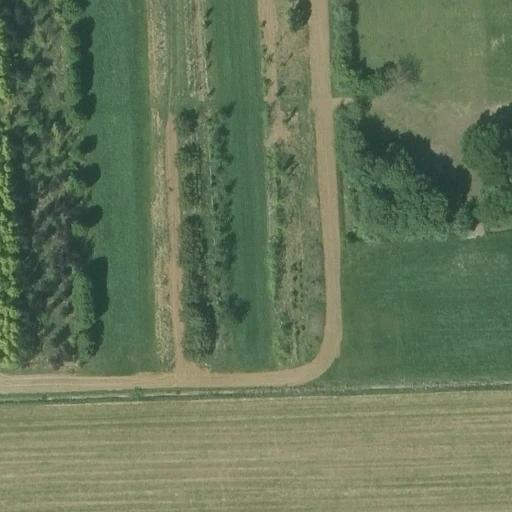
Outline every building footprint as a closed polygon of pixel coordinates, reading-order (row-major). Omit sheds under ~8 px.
[(511,0),(443,0),(445,59),(466,58),(466,72),(511,71),(511,0)] [(363,55),(393,56),(394,24),(364,23),(363,55)] [(458,126),(434,128),(433,104),(406,105),(409,167),(460,165),(458,126)] [(393,142),(406,139),(403,126),(390,130),(393,142)] [(429,194),(460,191),(459,181),(428,183),(429,194)]
